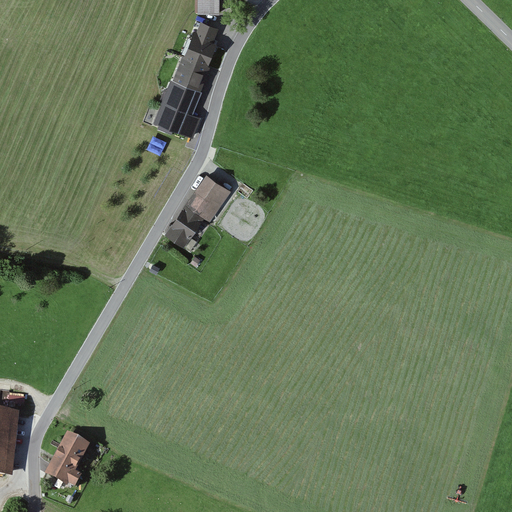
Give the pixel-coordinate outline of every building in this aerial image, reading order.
[(220,0),(198,0),(199,14),(220,14),(220,0)] [(171,79),(155,122),(193,137),(201,118),(194,116),(203,92),(200,91),(213,57),(210,56),(220,30),(202,23),(193,47),(188,45),(174,80),(171,79)] [(231,191),(207,175),(166,235),(191,251),(198,242),(191,238),(204,219),(209,223),(231,191)] [(0,390),(0,404),(10,404),(10,390),(0,390)] [(26,405),(26,396),(11,396),(10,404),(26,405)] [(20,416),(0,413),(0,477),(15,479),(20,416)] [(91,448),(68,435),(45,477),(67,488),(68,486),(75,490),(82,477),(77,474),(91,448)]
